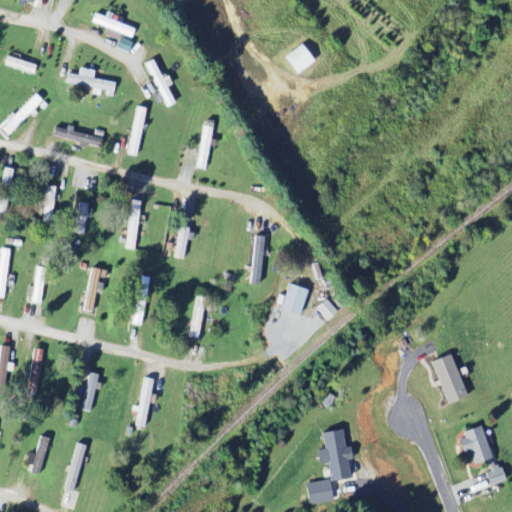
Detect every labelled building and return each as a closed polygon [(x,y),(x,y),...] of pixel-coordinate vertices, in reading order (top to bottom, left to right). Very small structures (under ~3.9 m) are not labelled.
[(118,35),(130,39),(133,30),(92,14),(89,23),(104,29),(101,36),(116,41),(118,35)] [(280,57),(292,75),(311,63),(299,45),(280,57)] [(153,59),(142,65),(165,108),(176,103),(153,59)] [(91,79),(92,72),(76,69),(75,76),(64,74),(63,84),(91,88),(89,95),(100,97),(100,96),(111,98),(114,83),(91,79)] [(0,127),(0,131),(7,138),(32,111),(41,101),(32,93),(0,127)] [(124,155),(136,158),(146,109),(134,107),(124,155)] [(49,137),(82,146),(83,145),(96,149),(99,140),(63,129),(63,130),(52,127),(49,137)] [(52,222),(54,187),(42,187),(41,222),(52,222)] [(134,250),(140,202),(130,201),(126,236),(127,236),(126,249),(134,250)] [(86,205),(75,205),(74,235),(85,235),(86,205)] [(259,285),(261,237),(250,237),(248,285),(259,285)] [(9,251),(0,249),(0,299),(2,300),(9,251)] [(103,272),(89,269),(79,312),(93,315),(103,272)] [(146,278),(136,277),(131,326),(141,327),(146,278)] [(40,305),(41,279),(31,279),(31,289),(26,289),(26,304),(40,305)] [(298,317),(306,292),(285,285),(277,311),(298,317)] [(199,338),(202,299),(192,298),(189,337),(199,338)] [(336,313),(324,300),(314,309),(325,322),(336,313)] [(10,348),(0,347),(0,384),(4,385),(5,372),(7,372),(10,348)] [(40,351),(30,350),(25,392),(35,393),(40,351)] [(464,397),(447,354),(427,362),(444,405),(464,397)] [(81,412),(92,413),(96,376),(84,375),(81,412)] [(133,428),(144,429),(151,380),(140,379),(136,412),(135,412),(133,428)] [(460,454),(466,452),(471,465),(489,458),(477,428),(454,436),(460,454)] [(318,433),(320,449),(314,450),(316,465),(324,463),(327,482),(349,478),(345,447),(342,447),(339,430),(318,433)] [(483,471),(486,486),(502,483),(498,467),(483,471)] [(305,505),(328,504),(328,482),(304,483),(305,505)]
